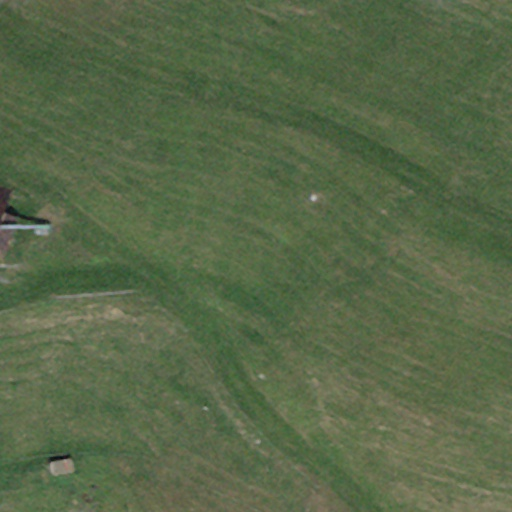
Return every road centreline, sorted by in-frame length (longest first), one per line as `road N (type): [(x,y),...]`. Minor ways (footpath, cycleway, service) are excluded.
road 1 (track): [(372,511),(279,428),(203,321),(155,270),(0,170)]
road 2 (track): [(0,300),(54,281),(155,270),(214,280),(251,299),(283,332)]
